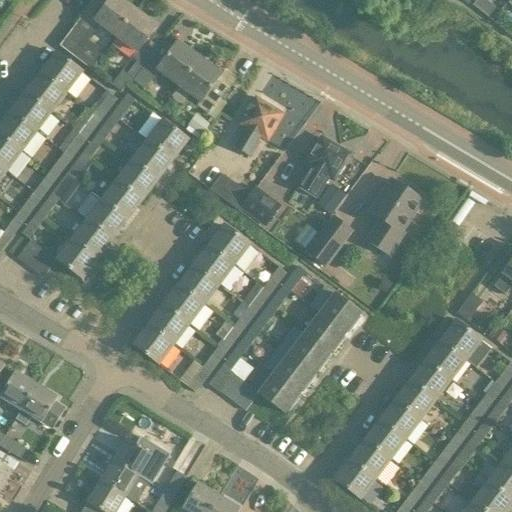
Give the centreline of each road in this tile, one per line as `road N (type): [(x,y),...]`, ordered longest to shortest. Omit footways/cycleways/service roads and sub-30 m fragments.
road 1 (tertiary): [(511,182),(241,22)]
road 2 (residential): [(311,498),(116,374)]
road 3 (residential): [(311,498),(407,367)]
road 4 (residential): [(32,511),(116,374)]
road 5 (residential): [(104,367),(183,258)]
road 6 (residential): [(104,367),(0,305)]
